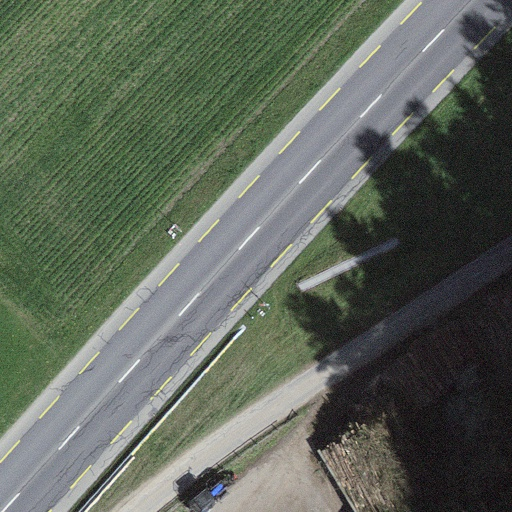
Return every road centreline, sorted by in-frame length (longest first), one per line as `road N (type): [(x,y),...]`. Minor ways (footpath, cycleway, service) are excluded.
road 1 (primary): [(0,509),(467,0)]
road 2 (track): [(511,244),(153,487),(129,511)]
